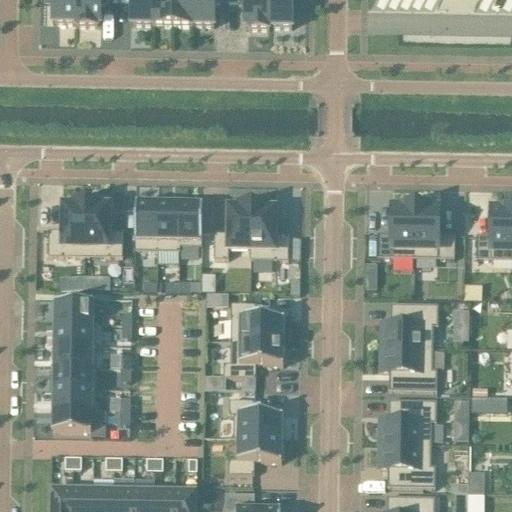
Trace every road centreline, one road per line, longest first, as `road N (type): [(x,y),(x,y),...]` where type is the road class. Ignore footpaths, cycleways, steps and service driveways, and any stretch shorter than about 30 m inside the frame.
road 1 (residential): [(335,164),(328,511)]
road 2 (tertiary): [(4,159),(335,164)]
road 3 (tertiary): [(335,87),(6,81)]
road 4 (residential): [(4,159),(0,450)]
road 5 (tertiary): [(511,90),(335,87)]
road 6 (tertiary): [(335,164),(511,167)]
